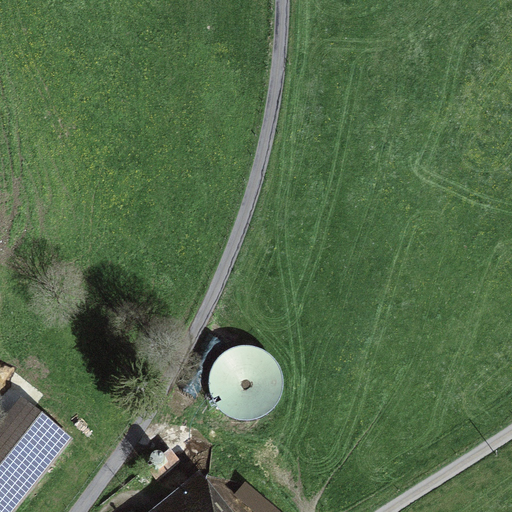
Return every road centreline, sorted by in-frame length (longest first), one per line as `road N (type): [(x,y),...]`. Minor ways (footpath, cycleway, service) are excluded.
road 1 (unclassified): [(80,511),(149,410),(226,263),(265,145),(282,0)]
road 2 (unclassified): [(387,511),(511,430)]
